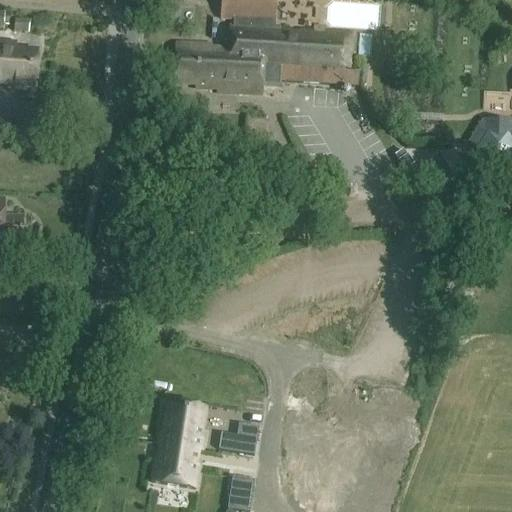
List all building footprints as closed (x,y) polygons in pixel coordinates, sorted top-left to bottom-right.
[(175,45),(173,85),(174,85),(195,86),(195,89),(217,90),(217,94),(261,95),(262,87),(279,88),(279,85),(358,88),(358,74),(344,74),(344,71),(352,71),(353,34),(324,31),(324,29),(313,28),(313,31),(300,30),(300,35),(290,34),(290,29),(273,28),(274,0),(222,0),(221,20),(232,20),(232,24),(228,24),(227,48),(175,45)] [(287,23),(300,22),(299,9),(286,10),(287,23)] [(28,33),(29,20),(14,19),(13,31),(28,33)] [(0,85),(33,89),(37,52),(15,50),(16,43),(0,41),(0,85)] [(476,151),(486,169),(506,169),(511,159),(511,122),(482,122),(468,145),(476,151)] [(431,184),(447,182),(444,159),(428,161),(431,184)] [(21,216),(3,216),(3,198),(0,197),(0,246),(14,247),(14,243),(20,243),(21,216)] [(399,245),(384,245),(384,261),(399,261),(399,245)] [(405,409),(371,397),(360,428),(394,440),(405,409)] [(158,434),(157,446),(161,447),(196,452),(200,453),(203,439),(199,438),(203,410),(167,405),(163,435),(158,434)] [(383,471),(394,440),(360,428),(349,459),(383,471)] [(254,457),(258,433),(242,431),(238,455),(254,457)] [(198,465),(194,464),(196,452),(161,447),(159,459),(155,458),(151,484),(195,491),(198,465)] [(345,472),(333,504),(355,511),(368,511),(379,484),(345,472)] [(232,479),(227,511),(235,511),(249,511),(254,482),(232,479)]
